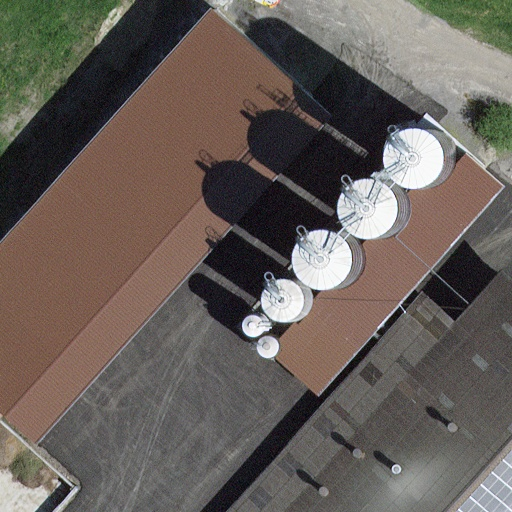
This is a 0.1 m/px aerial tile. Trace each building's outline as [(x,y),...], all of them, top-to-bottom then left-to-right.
[(209,12),(0,247),(0,407),(34,437),(323,112),(209,12)] [(388,176),(395,184),(405,189),(416,191),(426,189),(436,183),(443,176),(446,166),(447,155),(444,145),(439,136),(430,130),(420,127),(410,126),(400,130),(392,136),(385,145),(383,155),(383,166),(388,176)] [(282,363),(316,393),(501,187),(467,157),(282,363)] [(342,225),(349,233),(358,238),(369,239),(380,237),(389,232),(396,224),(400,214),(401,204),(398,194),(392,185),(384,179),(374,175),(364,175),(354,178),(345,185),(339,194),(336,204),(337,215),(342,225)] [(295,279),(302,287),(312,292),(322,294),(333,292),(342,287),(349,279),(353,269),(354,259),(351,248),(346,240),(337,233),(327,230),(317,230),(307,233),(298,239),(292,248),(289,259),(290,269),(295,279)] [(511,511),(511,284),(496,270),(450,321),(421,295),(226,511),(511,511)] [(270,320),(276,323),(283,323),(290,322),(296,318),(300,312),(302,306),(302,299),(300,293),(296,288),(291,284),(285,282),(278,282),(272,284),(267,288),(263,294),(261,301),(262,308),(265,315),(270,320)] [(251,339),(255,339),(259,337),(262,335),(264,331),(264,328),(264,324),(262,321),(260,318),(256,316),(253,316),(249,316),(246,318),(243,321),(242,324),(241,328),(242,332),(244,335),(248,337),(251,339)] [(267,360),(271,359),(274,358),(277,356),(279,352),(280,349),(280,345),(278,342),(275,339),(272,337),(268,337),(265,337),(262,339),(259,342),(257,345),(257,349),(258,353),(260,356),(263,358),(267,360)]
